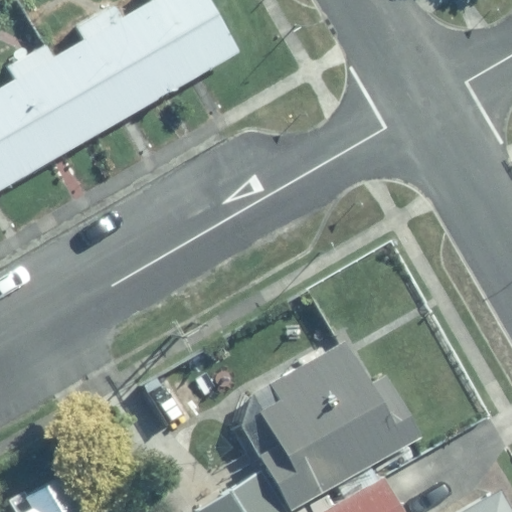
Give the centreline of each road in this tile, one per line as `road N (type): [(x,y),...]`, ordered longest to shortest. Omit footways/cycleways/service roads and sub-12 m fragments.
road 1 (residential): [(0,347),(422,108)]
road 2 (residential): [(511,263),(422,108)]
road 3 (residential): [(422,108),(360,0)]
